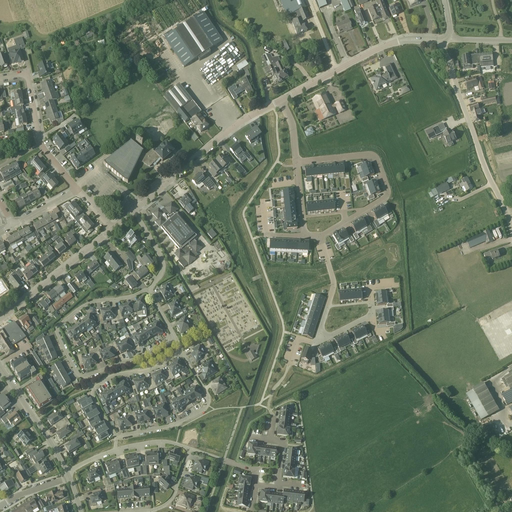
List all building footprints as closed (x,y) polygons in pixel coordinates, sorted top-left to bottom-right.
[(287,16),(291,14),(294,21),(291,22),(294,29),(297,35),(307,31),(303,22),(309,20),(304,9),(306,9),(302,0),(279,0),(286,15),(287,16)] [(323,0),(314,0),(319,9),(326,6),(323,0)] [(339,0),(344,12),(350,9),(346,0),(339,0)] [(382,17),(384,21),(389,19),(382,0),(376,3),(377,6),(368,9),(373,21),(382,17)] [(394,6),(395,7),(389,10),(392,17),(398,14),(397,12),(401,10),(398,4),(394,6)] [(356,15),(360,26),(367,23),(363,12),(356,15)] [(205,14),(167,39),(186,68),(224,42),(205,14)] [(343,32),(343,33),(352,29),(348,20),(336,25),(339,33),(343,32)] [(88,39),(94,36),(92,31),(89,32),(89,31),(85,33),(88,39)] [(14,41),(14,42),(16,47),(8,50),(13,64),(17,62),(18,64),(24,62),(18,46),(24,45),(21,38),(14,41)] [(287,40),(282,43),(286,52),(291,49),(287,40)] [(273,65),(269,54),(265,54),(271,66),(267,68),(265,65),(262,66),(266,74),(272,71),(274,75),(273,75),(278,84),(283,82),(282,80),(284,80),(278,68),(275,70),(273,65)] [(271,55),(269,54),(273,65),(275,70),(278,68),(284,80),(288,77),(285,70),(284,70),(278,57),(273,58),(272,58),(271,55)] [(494,67),(493,61),(492,54),(476,55),(462,57),(463,67),(464,70),(473,69),(472,65),(478,65),(481,64),(481,68),(494,67)] [(6,55),(0,56),(0,65),(1,68),(7,66),(6,62),(8,62),(6,55)] [(37,74),(39,78),(50,74),(46,63),(38,66),(40,73),(37,74)] [(370,79),(376,91),(382,88),(381,86),(386,84),(386,85),(391,83),(390,81),(396,78),(390,65),(383,68),(386,74),(382,75),(381,76),(381,75),(377,77),(376,78),(375,77),(370,79)] [(465,80),(468,89),(478,86),(476,77),(465,80)] [(40,89),(41,91),(53,87),(49,78),(42,80),(43,83),(41,84),(42,88),(41,88),(41,89),(40,89)] [(238,98),(236,96),(245,91),(247,95),(252,91),(246,78),(241,80),(243,85),(237,89),(235,86),(228,90),(234,100),(238,98)] [(179,84),(164,97),(168,102),(169,103),(173,108),(176,112),(185,123),(189,119),(191,121),(199,115),(202,112),(179,84)] [(53,87),(41,91),(41,93),(43,92),(43,93),(44,93),(45,97),(55,93),(53,87)] [(12,99),(12,101),(22,99),(21,92),(21,93),(20,90),(10,92),(10,94),(14,94),(15,98),(12,99)] [(55,93),(45,97),(46,100),(46,101),(45,102),(45,103),(53,101),(57,100),(55,93)] [(317,111),(315,111),(320,121),(335,114),(333,115),(331,109),(336,107),(339,114),(345,111),(341,101),(335,104),(335,105),(332,106),(329,105),(328,103),(329,102),(326,94),(312,100),(317,111)] [(10,108),(11,111),(23,109),(22,106),(23,106),(22,99),(12,101),(13,108),(10,108)] [(45,103),(42,105),(42,106),(43,106),(44,107),(45,107),(46,110),(55,107),(53,101),(45,103)] [(477,104),(469,107),(471,113),(474,122),(481,120),(478,110),(479,110),(477,104)] [(55,107),(46,110),(47,114),(46,114),(47,115),(46,116),(46,117),(58,113),(55,107)] [(17,113),(18,119),(26,118),(24,112),(23,112),(23,109),(11,111),(11,114),(17,113)] [(58,113),(46,117),(47,119),(48,118),(48,119),(49,119),(50,123),(60,120),(58,113)] [(199,115),(191,121),(200,133),(208,127),(199,115)] [(27,125),(26,118),(18,119),(18,120),(15,120),(17,130),(23,129),(23,126),(27,125)] [(78,121),(73,124),(78,133),(83,130),(84,132),(87,131),(84,125),(84,126),(81,127),(78,121)] [(69,129),(67,131),(70,136),(72,134),(73,136),(78,133),(73,124),(68,127),(69,129)] [(258,139),(257,137),(261,135),(256,127),(252,130),(252,132),(245,137),(250,144),(258,139)] [(305,133),(307,137),(313,134),(312,133),(313,133),(311,128),(307,130),(307,131),(305,133)] [(448,144),(457,140),(453,133),(452,133),(450,130),(443,133),(445,137),(444,137),(448,144)] [(53,141),(56,146),(64,140),(61,136),(58,137),(55,139),(55,140),(53,141)] [(67,144),(64,140),(56,146),(60,150),(67,144)] [(155,153),(152,150),(146,155),(130,142),(130,143),(103,164),(106,167),(124,182),(127,183),(138,161),(150,167),(159,159),(155,153)] [(166,143),(155,153),(159,159),(162,162),(174,151),(166,143)] [(242,152),(236,144),(235,145),(234,145),(229,149),(230,149),(229,150),(237,159),(242,155),(244,157),(245,157),(248,161),(251,158),(246,152),(244,154),(242,152)] [(90,159),(95,156),(90,149),(85,152),(90,159)] [(86,162),(90,159),(85,152),(84,150),(79,153),(81,155),(86,162)] [(86,162),(81,155),(77,158),(76,158),(81,165),(86,162)] [(222,156),(216,161),(222,170),(226,166),(227,167),(232,162),(227,157),(225,159),(222,156)] [(31,164),(35,169),(41,164),(35,157),(27,164),(29,166),(31,164)] [(81,165),(76,158),(77,158),(76,158),(72,161),(73,163),(72,164),(74,167),(75,166),(77,168),(82,165),(81,165)] [(218,173),(222,170),(216,161),(209,167),(211,170),(209,173),(213,178),(219,174),(218,173)] [(363,163),(357,165),(358,168),(360,167),(362,173),(372,169),(370,163),(364,166),(363,163)] [(10,167),(14,174),(16,177),(21,174),(19,171),(16,164),(10,167)] [(41,164),(35,169),(40,175),(37,177),(39,179),(44,175),(42,172),(46,170),(45,170),(47,169),(44,166),(43,167),(41,164)] [(246,173),(240,166),(236,170),(241,177),(246,173)] [(14,174),(10,167),(9,168),(8,167),(5,169),(10,180),(16,177),(14,174)] [(5,183),(10,180),(5,169),(1,171),(2,172),(0,172),(0,173),(1,174),(0,174),(0,179),(1,181),(3,180),(5,183)] [(364,178),(362,179),(363,183),(369,181),(368,178),(374,175),(372,169),(362,173),(364,178)] [(44,175),(39,179),(41,181),(43,179),(48,184),(54,179),(49,174),(46,177),(44,175)] [(196,187),(201,182),(206,188),(209,191),(213,188),(215,191),(217,189),(209,178),(206,181),(200,174),(192,182),(196,187)] [(464,187),(467,192),(473,189),(467,178),(461,181),(462,183),(459,185),(461,188),(464,187)] [(54,179),(48,184),(52,190),(58,185),(54,179)] [(369,181),(363,183),(364,186),(367,185),(369,191),(378,187),(376,181),(370,184),(369,181)] [(447,183),(435,189),(438,196),(450,190),(447,183)] [(371,196),(368,197),(369,200),(375,199),(374,196),(381,193),(378,187),(369,191),(371,196)] [(31,193),(35,201),(44,196),(40,191),(39,189),(31,193)] [(189,213),(193,210),(194,209),(191,206),(196,201),(191,191),(189,191),(186,194),(186,195),(182,198),(183,199),(178,203),(184,209),(185,208),(189,213)] [(31,193),(26,196),(30,203),(35,201),(31,193)] [(20,197),(21,199),(25,206),(30,203),(26,196),(25,194),(20,197)] [(19,209),(25,206),(21,199),(18,200),(17,198),(11,201),(15,209),(18,207),(19,209)] [(70,214),(78,208),(74,203),(71,205),(69,203),(64,207),(70,214)] [(188,223),(187,221),(186,219),(184,218),(183,216),(181,215),(180,215),(179,213),(177,215),(175,213),(178,210),(172,203),(164,209),(165,210),(162,213),(159,209),(152,215),(158,221),(155,223),(160,229),(161,229),(179,250),(174,254),(179,260),(178,261),(184,268),(188,264),(189,265),(196,259),(193,255),(196,253),(202,248),(197,242),(196,242),(194,240),(197,237),(188,226),(190,224),(188,223)] [(383,206),(377,209),(382,218),(388,215),(390,220),(393,218),(390,213),(388,214),(383,206)] [(70,214),(76,221),(84,215),(82,213),(78,208),(70,214)] [(377,209),(372,212),(377,221),(374,222),(377,228),(380,226),(377,221),(382,218),(377,209)] [(49,217),(55,226),(55,227),(58,225),(56,222),(59,220),(60,222),(63,220),(59,213),(55,215),(55,214),(49,217)] [(86,217),(84,215),(76,221),(82,228),(90,222),(86,217)] [(49,217),(44,220),(49,229),(55,226),(49,217)] [(362,218),(356,221),(362,230),(367,227),(370,232),(373,230),(369,225),(367,227),(362,218)] [(44,220),(39,223),(43,229),(45,228),(46,230),(49,229),(44,220)] [(356,221),(351,225),(356,233),(353,235),(356,240),(359,238),(356,234),(362,230),(356,221)] [(90,222),(82,228),(81,229),(85,233),(86,233),(88,235),(93,231),(91,229),(94,226),(90,222)] [(44,231),(43,229),(39,223),(33,226),(35,229),(33,231),(38,239),(40,238),(38,234),(44,231)] [(30,227),(23,231),(27,239),(29,238),(30,240),(33,238),(33,239),(36,238),(30,227)] [(343,229),(338,232),(343,241),(348,238),(351,243),(354,241),(351,236),(349,238),(343,229)] [(207,233),(212,239),(216,235),(211,230),(207,233)] [(23,231),(17,234),(22,243),(27,240),(27,239),(23,231)] [(76,236),(71,231),(67,235),(69,238),(66,241),(70,247),(76,242),(73,238),(76,236)] [(493,242),(489,231),(482,233),(466,240),(469,246),(470,249),(485,242),(486,244),(493,242)] [(338,232),(333,236),(338,244),(335,246),(338,251),(341,249),(338,244),(343,241),(338,232)] [(131,246),(128,248),(129,248),(140,240),(138,237),(136,239),(134,237),(130,233),(122,240),(125,238),(128,241),(130,244),(130,243),(131,246)] [(17,234),(12,237),(17,246),(22,243),(17,234)] [(18,247),(17,246),(12,237),(7,240),(7,241),(5,243),(11,255),(15,253),(13,251),(18,248),(18,247)] [(56,242),(59,246),(55,249),(60,255),(66,250),(65,250),(68,248),(60,238),(56,242)] [(45,257),(49,263),(55,259),(55,258),(58,256),(50,247),(47,250),(50,253),(45,257)] [(490,253),(490,252),(484,254),(486,260),(492,257),(493,260),(500,257),(497,251),(490,253)] [(125,255),(129,259),(132,263),(136,260),(129,252),(125,255)] [(115,272),(122,266),(112,253),(104,259),(115,272)] [(22,254),(14,260),(16,263),(20,261),(24,258),(22,254)] [(139,257),(136,259),(142,267),(145,265),(148,268),(153,264),(150,260),(150,259),(148,255),(145,257),(145,258),(142,260),(139,257)] [(44,268),(49,263),(45,257),(39,262),(36,259),(34,261),(41,270),(44,268)] [(31,265),(26,268),(33,277),(38,273),(36,270),(38,268),(33,261),(30,264),(31,265)] [(89,275),(96,270),(97,271),(99,269),(102,273),(105,270),(101,264),(98,266),(95,262),(88,268),(89,270),(87,272),(89,275)] [(33,277),(26,268),(25,267),(23,269),(25,272),(23,274),(20,271),(17,273),(21,278),(23,276),(28,281),(33,277)] [(134,272),(132,274),(136,280),(139,278),(140,279),(147,273),(143,268),(136,274),(134,272)] [(22,280),(15,272),(9,276),(11,279),(9,281),(16,290),(22,285),(20,282),(22,280)] [(79,283),(81,281),(84,285),(87,282),(88,283),(91,281),(86,275),(84,277),(81,273),(75,278),(79,283)] [(136,280),(132,274),(129,276),(128,275),(124,279),(126,281),(125,281),(123,283),(127,286),(128,285),(132,290),(137,285),(134,282),(136,280)] [(71,283),(67,286),(73,295),(77,292),(71,283)] [(160,292),(165,300),(173,295),(167,284),(162,288),(163,290),(160,292)] [(59,286),(53,291),(64,304),(72,297),(69,293),(61,299),(59,296),(64,292),(59,286)] [(56,310),(64,304),(53,291),(47,296),(52,302),(54,300),(56,303),(53,306),(56,310)] [(313,295),(311,302),(322,305),(325,298),(324,298),(316,295),(315,295),(313,295)] [(138,307),(135,308),(138,316),(143,316),(142,311),(146,310),(144,305),(146,304),(143,297),(139,298),(140,301),(136,302),(138,307)] [(48,309),(52,314),(54,312),(47,300),(44,302),(43,301),(40,304),(40,305),(39,306),(40,308),(42,307),(45,311),(48,309)] [(168,312),(172,318),(174,316),(176,319),(184,315),(176,301),(168,305),(171,310),(168,312)] [(311,302),(309,308),(320,312),(322,305),(311,302)] [(131,304),(125,306),(128,316),(131,315),(134,319),(138,316),(135,308),(132,309),(131,304)] [(120,312),(117,313),(117,314),(119,321),(123,319),(128,318),(128,316),(125,306),(119,308),(119,310),(120,312)] [(104,322),(109,321),(106,308),(100,310),(102,317),(99,317),(101,325),(104,324),(104,322)] [(107,308),(106,308),(109,321),(115,319),(115,322),(119,321),(117,313),(114,314),(113,309),(107,311),(107,308)] [(309,308),(307,315),(318,319),(320,312),(309,308)] [(88,314),(85,317),(93,328),(96,326),(94,323),(96,322),(97,323),(99,321),(98,315),(97,314),(93,317),(92,316),(90,317),(88,314)] [(32,325),(30,322),(25,315),(19,320),(23,327),(24,326),(27,330),(27,329),(30,332),(34,329),(32,326),(32,325)] [(307,315),(305,321),(316,325),(318,319),(307,315)] [(37,326),(40,323),(35,317),(32,319),(37,326)] [(86,319),(81,323),(86,330),(91,327),(93,329),(93,328),(85,317),(84,317),(86,319)] [(176,326),(181,334),(189,329),(188,327),(190,325),(186,317),(180,320),(181,323),(176,326)] [(305,321),(302,329),(304,329),(314,332),(316,325),(305,321)] [(26,337),(14,322),(0,331),(0,337),(2,341),(5,339),(6,339),(7,340),(6,340),(11,347),(12,346),(16,343),(26,337)] [(152,324),(159,336),(163,334),(161,331),(163,329),(160,324),(158,325),(156,322),(152,324)] [(81,323),(76,326),(82,334),(86,330),(81,323)] [(153,326),(148,329),(152,337),(157,334),(159,336),(152,324),(153,326)] [(70,328),(78,339),(77,337),(82,334),(76,326),(71,330),(70,328)] [(363,326),(357,329),(362,338),(367,336),(368,338),(371,336),(369,331),(366,332),(363,326)] [(509,326),(491,335),(502,359),(508,356),(510,360),(511,359),(511,352),(509,346),(511,344),(511,327),(510,329),(509,326)] [(74,342),(78,339),(70,328),(66,330),(68,333),(66,335),(70,340),(72,339),(74,342)] [(148,329),(142,332),(147,340),(152,337),(148,329)] [(302,329),(300,335),(302,335),(301,336),(302,336),(311,339),(310,339),(311,339),(314,332),(304,329),(302,329)] [(357,329),(351,332),(355,338),(351,340),(354,345),(358,343),(357,341),(362,338),(357,329)] [(136,333),(143,345),(142,343),(147,340),(142,332),(137,335),(136,333)] [(139,348),(143,345),(136,333),(132,335),(134,339),(132,340),(135,346),(137,344),(139,348)] [(345,335),(340,338),(344,347),(345,348),(350,346),(351,347),(354,345),(351,340),(348,342),(345,335)] [(121,342),(127,353),(132,350),(129,344),(132,343),(128,336),(125,337),(126,339),(121,342)] [(41,346),(50,343),(48,337),(43,340),(39,341),(37,343),(38,345),(40,344),(41,346)] [(340,338),(334,341),(338,347),(334,349),(337,354),(340,352),(339,349),(344,347),(340,338)] [(14,351),(11,347),(6,340),(7,340),(6,339),(0,343),(0,345),(7,356),(14,351)] [(115,343),(112,344),(115,352),(118,350),(120,354),(126,351),(127,353),(121,342),(116,345),(115,343)] [(43,349),(44,352),(52,348),(50,343),(41,346),(39,348),(40,350),(43,349)] [(115,352),(112,344),(109,346),(110,348),(104,350),(108,359),(114,357),(112,353),(115,352)] [(328,344),(323,347),(328,357),(334,355),(337,354),(334,349),(331,350),(328,344)] [(196,363),(201,359),(200,357),(205,354),(200,345),(192,350),(193,353),(191,355),(196,363)] [(98,347),(95,350),(98,359),(101,357),(102,362),(108,359),(104,350),(101,351),(98,347)] [(323,347),(318,350),(321,356),(318,357),(320,362),(323,361),(323,360),(328,357),(323,347)] [(52,348),(44,352),(41,353),(42,355),(45,354),(46,357),(54,353),(52,348)] [(90,355),(87,356),(91,368),(90,366),(96,364),(95,359),(98,359),(95,350),(93,350),(90,350),(90,355)] [(302,357),(301,362),(307,364),(311,352),(305,350),(304,354),(303,354),(302,357)] [(54,353),(46,357),(43,358),(44,360),(47,359),(49,363),(53,361),(53,360),(57,358),(54,353)] [(85,370),(91,368),(87,356),(82,357),(81,355),(78,356),(80,364),(83,363),(85,370)] [(23,358),(10,366),(12,369),(13,368),(15,370),(13,371),(14,372),(16,371),(17,373),(16,374),(17,376),(17,377),(18,376),(20,378),(18,379),(20,382),(31,375),(32,377),(36,374),(33,370),(31,371),(23,358)] [(172,363),(173,365),(178,374),(181,372),(182,373),(186,375),(189,374),(182,362),(179,364),(177,360),(172,363)] [(201,371),(206,379),(214,374),(212,371),(215,370),(210,362),(203,366),(205,369),(201,371)] [(52,370),(54,373),(62,368),(59,363),(54,366),(51,368),(49,369),(50,372),(52,370)] [(170,372),(167,374),(172,382),(171,381),(175,379),(173,377),(178,374),(173,365),(172,363),(171,363),(173,365),(168,368),(170,372)] [(62,368),(54,373),(51,374),(53,376),(55,375),(57,377),(65,373),(62,368)] [(162,371),(157,374),(161,383),(164,382),(168,386),(172,382),(167,374),(164,375),(162,371)] [(510,391),(502,395),(508,405),(511,402),(511,371),(508,373),(510,376),(504,380),(510,391)] [(58,380),(59,382),(67,378),(65,373),(57,377),(54,379),(55,381),(58,380)] [(153,381),(150,382),(153,390),(157,388),(162,385),(161,383),(157,374),(151,377),(153,381)] [(43,382),(40,378),(36,381),(36,382),(26,389),(28,392),(29,391),(30,393),(29,394),(30,395),(31,394),(32,396),(31,397),(35,402),(36,401),(37,403),(36,404),(36,405),(38,404),(39,406),(37,407),(39,410),(52,402),(41,384),(43,382)] [(67,378),(59,382),(57,384),(58,386),(61,385),(63,388),(67,385),(70,383),(67,378)] [(211,387),(216,395),(224,390),(222,388),(225,386),(220,378),(214,381),(216,384),(211,387)] [(138,393),(143,391),(139,379),(133,381),(135,388),(132,389),(135,396),(138,395),(138,393)] [(139,379),(143,391),(149,389),(149,391),(153,390),(150,382),(147,383),(145,379),(140,381),(139,379)] [(123,381),(119,383),(126,396),(130,393),(129,391),(131,390),(127,383),(125,384),(123,381)] [(120,386),(115,388),(120,396),(125,394),(126,396),(119,383),(119,384),(120,386)] [(499,412),(483,383),(472,390),(473,391),(466,394),(482,421),(499,412)] [(194,387),(190,389),(197,401),(201,398),(199,395),(202,394),(198,388),(196,390),(194,387)] [(115,388),(110,391),(115,399),(120,396),(115,388)] [(191,391),(186,394),(191,402),(196,399),(197,401),(190,389),(191,391)] [(104,392),(111,405),(111,404),(110,402),(115,399),(110,391),(105,394),(104,392)] [(106,407),(111,405),(104,392),(100,395),(101,398),(99,399),(103,406),(105,405),(106,407)] [(186,394),(181,397),(186,405),(191,402),(186,394)] [(81,410),(92,404),(91,401),(89,402),(86,397),(77,402),(79,406),(80,406),(82,409),(81,410)] [(175,398),(175,399),(182,410),(181,408),(186,405),(181,397),(176,400),(175,398)] [(178,413),(182,410),(175,399),(171,401),(173,404),(171,405),(174,411),(176,410),(178,413)] [(6,401),(0,405),(0,413),(3,411),(10,405),(6,401)] [(162,417),(162,418),(168,416),(165,409),(168,408),(165,401),(162,402),(163,404),(157,406),(162,417)] [(92,404),(81,410),(86,418),(87,417),(97,412),(95,409),(93,410),(91,405),(92,404)] [(157,406),(152,408),(151,406),(148,408),(151,415),(154,414),(156,418),(157,417),(158,419),(162,417),(157,406)] [(146,411),(140,412),(144,422),(149,420),(148,416),(151,415),(148,408),(145,409),(146,411)] [(5,424),(8,421),(11,424),(12,423),(14,426),(21,421),(14,413),(12,414),(10,412),(1,420),(5,424)] [(97,412),(87,417),(89,421),(88,422),(90,426),(99,421),(96,416),(98,414),(97,412)] [(144,422),(140,412),(135,414),(134,412),(131,413),(133,421),(136,420),(138,424),(140,424),(140,425),(144,424),(144,422)] [(128,416),(123,417),(126,430),(126,427),(131,426),(130,421),(133,421),(131,413),(128,414),(128,416)] [(54,425),(56,428),(68,421),(65,417),(62,419),(59,414),(48,421),(51,426),(54,425)] [(120,431),(126,430),(123,417),(120,418),(117,414),(113,416),(115,425),(118,425),(120,431)] [(70,425),(68,421),(56,428),(59,432),(56,434),(59,439),(70,432),(67,427),(70,425)] [(102,426),(99,421),(90,426),(93,430),(94,429),(96,433),(106,427),(104,424),(102,426)] [(106,427),(96,433),(98,437),(97,437),(99,442),(108,436),(105,431),(107,430),(106,427)] [(17,436),(25,446),(33,439),(25,429),(17,436)] [(288,437),(289,430),(278,429),(277,436),(288,437)] [(72,438),(70,439),(72,442),(65,446),(69,453),(78,448),(80,446),(76,439),(84,434),(82,431),(72,438)] [(247,455),(255,456),(256,445),(249,444),(247,455)] [(173,461),(173,460),(179,462),(181,456),(175,454),(176,452),(170,449),(169,453),(170,453),(168,459),(170,459),(170,460),(173,461)] [(34,452),(33,452),(27,455),(30,460),(32,459),(35,464),(41,460),(40,458),(44,456),(41,451),(36,454),(34,452)] [(131,457),(133,468),(139,467),(137,455),(133,456),(133,457),(131,457)] [(127,470),(133,468),(131,457),(129,458),(128,457),(125,458),(127,470)] [(111,463),(115,474),(121,471),(117,460),(113,461),(113,462),(111,463)] [(201,474),(202,471),(205,472),(208,463),(202,461),(201,464),(195,462),(192,471),(201,474)] [(34,466),(36,469),(38,468),(42,474),(49,470),(51,469),(47,462),(43,465),(41,462),(34,466)] [(109,476),(115,474),(111,463),(109,464),(108,463),(105,465),(109,476)] [(23,475),(25,474),(25,472),(20,466),(15,469),(18,473),(16,475),(21,483),(26,480),(23,475)] [(101,473),(98,467),(91,470),(92,473),(88,475),(89,478),(87,478),(89,483),(94,481),(93,479),(99,477),(98,474),(101,473)] [(294,479),(295,472),(284,470),(283,478),(294,479)] [(162,486),(166,490),(171,485),(167,481),(169,479),(164,474),(162,477),(162,478),(158,482),(160,484),(159,484),(162,486)] [(0,487),(3,494),(9,491),(8,490),(15,486),(11,479),(2,485),(1,482),(2,481),(0,478),(0,477),(0,487)] [(192,490),(193,487),(196,488),(199,479),(193,477),(192,480),(186,478),(183,487),(192,490)] [(240,478),(239,485),(249,487),(250,479),(240,478)] [(48,504),(51,502),(51,503),(58,501),(58,500),(63,498),(61,492),(56,494),(55,492),(48,494),(49,495),(45,497),(48,504)] [(90,505),(91,507),(93,506),(96,505),(95,503),(101,502),(101,499),(103,498),(102,492),(94,494),(95,497),(90,498),(91,501),(89,502),(90,505)] [(260,502),(267,503),(268,493),(261,492),(260,502)] [(186,508),(187,505),(190,506),(193,497),(187,495),(186,498),(181,496),(177,505),(186,508)] [(33,500),(27,503),(33,511),(38,508),(33,500)] [(41,508),(45,506),(42,500),(37,503),(41,508)] [(27,503),(22,506),(25,511),(32,511),(33,511),(27,503)]
